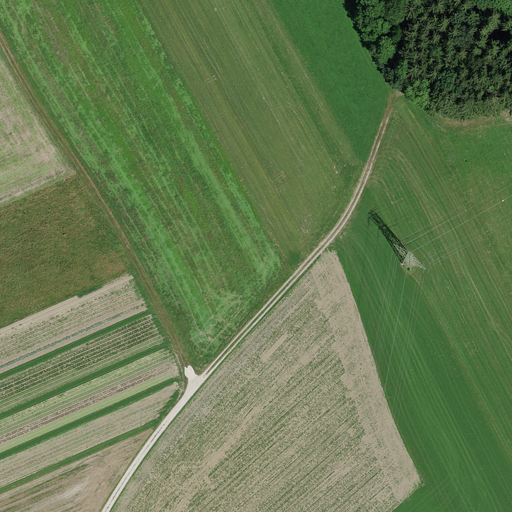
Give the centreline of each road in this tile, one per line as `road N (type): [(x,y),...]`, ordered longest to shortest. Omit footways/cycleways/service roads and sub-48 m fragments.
road 1 (track): [(108,511),(173,415),(351,210),(393,84)]
road 2 (track): [(0,41),(137,275),(194,392)]
